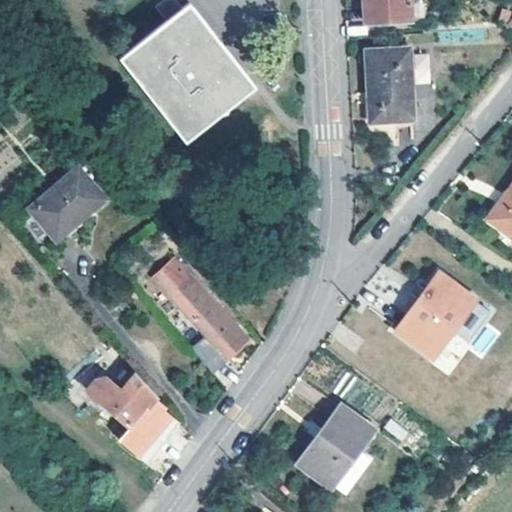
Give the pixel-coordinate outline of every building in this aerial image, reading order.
[(168,19),(184,7),(178,0),(163,0),(157,5),(168,19)] [(410,0),(363,0),(364,21),(411,18),(410,0)] [(184,7),(168,19),(122,55),(187,139),(255,85),(191,2),(184,7)] [(366,48),(368,96),(381,96),(382,120),(414,119),(411,46),(366,48)] [(413,54),(416,95),(430,94),(428,53),(413,54)] [(369,121),(382,120),(381,96),(368,96),(369,121)] [(54,187),(80,219),(106,197),(80,164),(54,187)] [(511,196),(511,198),(495,221),(511,233),(511,184),(506,192),(511,196)] [(80,219),(54,187),(31,207),(58,239),(80,219)] [(489,215),(495,221),(511,198),(511,196),(506,192),(489,215)] [(156,274),(229,359),(250,339),(176,256),(156,274)] [(397,329),(432,356),(474,298),(439,271),(397,329)] [(489,309),(474,298),(432,356),(447,368),(489,309)] [(164,406),(167,402),(155,395),(129,373),(114,389),(99,377),(91,387),(132,424),(120,438),(148,462),(182,423),(164,406)] [(341,404),(299,464),(331,487),(373,428),(341,404)]
